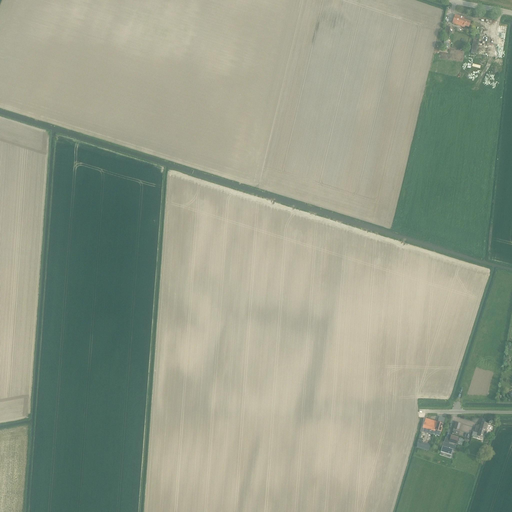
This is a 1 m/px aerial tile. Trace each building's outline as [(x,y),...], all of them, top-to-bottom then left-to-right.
[(465,26),(469,27),(470,22),(463,19),(464,18),(455,15),(452,23),(464,27),(465,26)] [(423,428),(422,432),(433,435),(435,430),(441,432),(443,424),(426,419),(423,428)] [(473,432),(472,436),(477,438),(478,435),(483,437),(484,432),(486,433),(488,424),(485,423),(486,420),(483,419),(482,422),(480,426),(478,425),(478,427),(476,426),(475,430),(474,432),(473,432)] [(443,442),(440,452),(451,456),(452,451),(454,451),(456,446),(449,444),(449,443),(456,445),(458,438),(451,436),(450,439),(445,437),(444,442),(443,442)] [(419,441),(417,448),(428,451),(430,445),(422,442),(423,439),(419,438),(418,441),(419,441)]
